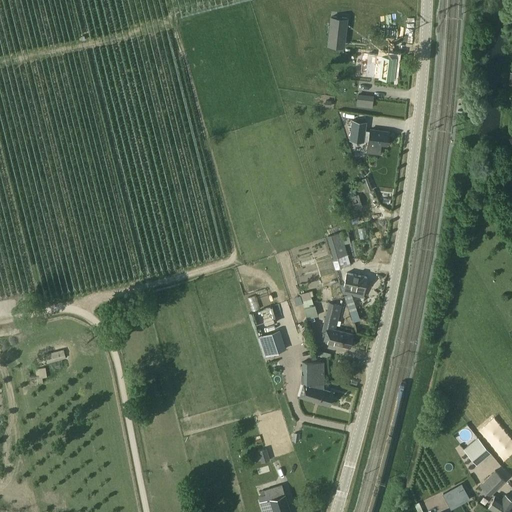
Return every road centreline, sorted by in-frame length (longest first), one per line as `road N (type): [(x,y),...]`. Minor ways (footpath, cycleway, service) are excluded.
road 1 (tertiary): [(335,511),(391,296),(427,0)]
road 2 (unclassified): [(147,511),(111,341),(71,311),(0,320)]
